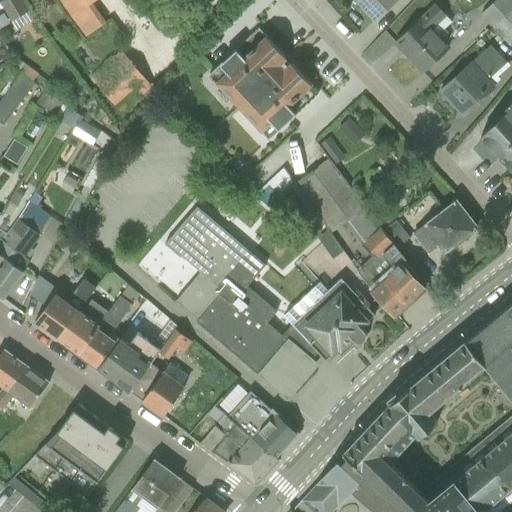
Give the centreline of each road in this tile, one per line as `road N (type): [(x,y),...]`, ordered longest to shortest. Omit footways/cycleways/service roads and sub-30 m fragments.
road 1 (unknown): [(320,451),(102,258),(106,231),(171,152)]
road 2 (secondary): [(511,280),(416,357),(258,511)]
road 3 (unclassified): [(511,237),(292,0)]
road 4 (residential): [(258,511),(0,320)]
